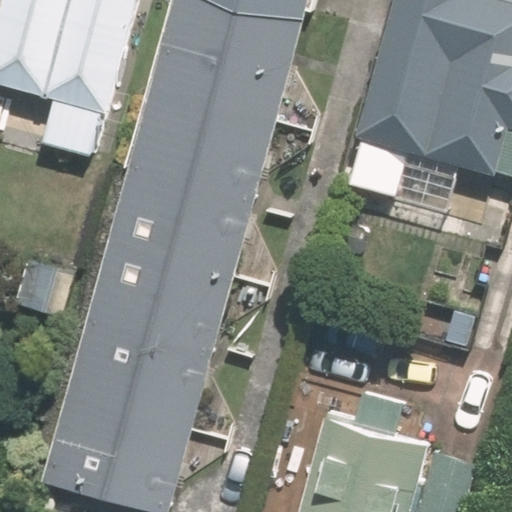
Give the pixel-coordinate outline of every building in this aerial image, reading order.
[(136,0),(1,0),(0,7),(0,70),(55,86),(42,131),(92,145),(105,100),(108,101),(136,0)] [(188,511),(334,0),(190,0),(55,476),(180,511),(188,511)] [(511,0),(392,0),(337,187),(444,218),(451,196),(511,214),(511,0)] [(83,265),(34,250),(18,302),(67,317),(83,265)] [(463,511),(480,453),(445,444),(450,427),(416,417),(421,396),(376,384),(371,405),(342,397),(310,511),(463,511)]
